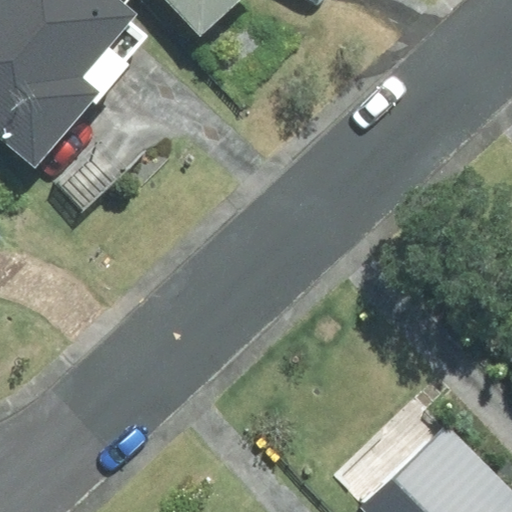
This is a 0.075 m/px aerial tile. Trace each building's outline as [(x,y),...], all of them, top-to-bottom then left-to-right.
[(137,38),(94,0),(0,0),(0,163),(14,177),(137,38)] [(145,0),(187,45),(234,0),(145,0)] [(120,171),(92,144),(48,189),(75,216),(120,171)] [(511,334),(494,363),(511,374),(511,334)] [(511,511),(511,508),(443,429),(352,506),(357,511),(511,511)]
